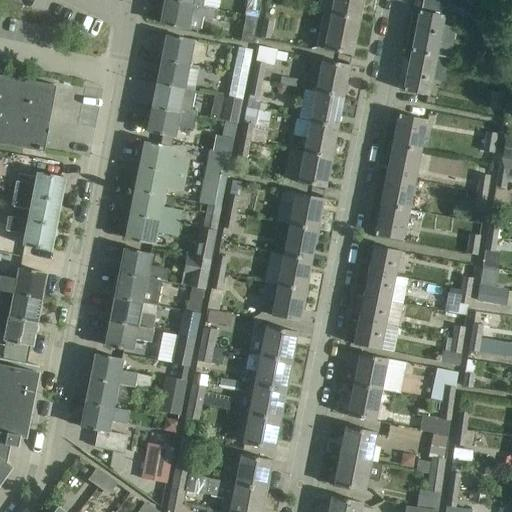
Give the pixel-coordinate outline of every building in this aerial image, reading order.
[(216,9),(202,6),(169,0),(165,0),(161,22),(172,25),(172,26),(197,31),(200,28),(202,17),(214,20),(216,9)] [(247,0),(245,15),(257,17),(260,0),(247,0)] [(323,12),(358,19),(361,0),(321,0),(319,11),(323,12)] [(477,9),(455,0),(447,0),(445,8),(473,19),(477,9)] [(411,51),(435,56),(450,58),(456,28),(441,25),(443,16),(419,11),(411,51)] [(351,55),(358,19),(323,12),(316,48),(351,55)] [(252,44),(257,17),(245,15),(240,41),(252,44)] [(272,22),(263,20),(260,37),(269,38),(272,22)] [(166,36),(161,60),(187,65),(192,40),(177,37),(177,38),(166,36)] [(233,74),(246,76),(252,51),(238,47),(233,74)] [(256,59),(284,62),(286,49),(257,47),(256,59)] [(427,95),(435,56),(411,51),(403,91),(427,95)] [(198,67),(187,65),(161,60),(157,84),(194,91),(198,67)] [(315,91),(343,96),(349,66),(321,60),(315,91)] [(252,77),(262,79),(265,64),(255,62),(252,77)] [(241,99),(246,76),(233,74),(228,97),(241,99)] [(0,143),(40,151),(40,153),(42,153),(54,84),(52,84),(52,86),(0,76),(0,143)] [(248,95),(258,97),(262,79),(252,77),(248,95)] [(157,84),(152,108),(189,115),(195,116),(196,111),(191,110),(194,91),(157,84)] [(343,96),(315,91),(309,121),(337,127),(343,96)] [(503,93),(491,92),(489,107),(500,109),(503,93)] [(265,125),(269,113),(256,109),(260,99),(250,95),(242,117),(265,125)] [(221,111),(219,119),(223,120),(223,122),(235,124),(236,123),(241,99),(228,97),(224,96),(223,99),(221,111)] [(195,116),(189,115),(152,108),(147,132),(158,134),(158,135),(173,138),(175,126),(192,130),(195,116)] [(398,114),(392,145),(420,150),(426,120),(398,114)] [(337,127),(309,121),(303,152),(331,157),(337,127)] [(223,122),(220,137),(233,140),(235,124),(223,122)] [(243,123),(239,139),(249,141),(253,125),(243,123)] [(486,132),(483,151),(493,153),(496,134),(486,132)] [(511,137),(503,136),(500,158),(511,159),(511,137)] [(246,157),(249,141),(239,139),(236,155),(246,157)] [(145,142),(140,167),(185,176),(189,160),(169,156),(171,146),(156,144),(156,145),(145,142)] [(386,175),(414,180),(420,150),(392,145),(386,175)] [(208,151),(202,179),(223,184),(229,155),(208,151)] [(297,182),(297,183),(324,188),(331,157),(303,152),(297,182)] [(511,159),(500,158),(499,157),(494,186),(505,188),(507,179),(511,179),(511,159)] [(185,176),(140,167),(135,191),(161,196),(163,186),(183,190),(185,176)] [(13,194),(59,202),(63,178),(52,176),(53,175),(36,171),(34,185),(15,182),(13,194)] [(475,193),(486,194),(489,176),(478,174),(475,193)] [(414,180),(386,175),(380,204),(408,210),(414,180)] [(197,203),(207,205),(219,207),(223,184),(202,179),(197,203)] [(159,206),(161,196),(135,191),(131,215),(177,224),(180,210),(159,206)] [(295,193),(289,224),(316,230),(322,199),(295,193)] [(483,213),(486,194),(475,193),(472,211),(483,213)] [(54,227),(59,202),(13,194),(10,206),(29,210),(27,221),(54,227)] [(228,195),(225,211),(235,213),(238,197),(228,195)] [(408,210),(380,204),(374,235),(402,240),(408,210)] [(200,229),(216,232),(221,208),(219,207),(207,205),(202,228),(200,228),(200,229)] [(235,213),(225,211),(222,228),(232,230),(235,213)] [(177,224),(131,215),(126,239),(137,241),(137,242),(152,245),(154,232),(175,236),(177,224)] [(54,227),(27,221),(7,218),(4,230),(24,235),(22,246),(38,249),(38,248),(49,250),(54,227)] [(488,222),(486,236),(497,238),(499,224),(488,222)] [(316,230),(289,224),(283,255),(310,260),(316,230)] [(194,258),(210,261),(216,232),(200,229),(194,258)] [(476,255),(479,236),(469,234),(466,253),(476,255)] [(497,238),(486,236),(484,250),(494,252),(497,238)] [(373,246),(368,271),(394,276),(399,251),(373,246)] [(124,249),(119,274),(161,283),(162,282),(166,283),(168,269),(148,265),(150,253),(135,250),(135,251),(124,249)] [(283,255),(277,285),(304,290),(310,260),(283,255)] [(188,288),(204,291),(210,261),(194,258),(186,256),(180,285),(188,286),(188,288)] [(216,256),(213,272),(224,274),(227,258),(216,256)] [(460,289),(470,291),(474,265),(457,263),(455,275),(462,276),(460,289)] [(0,290),(12,293),(40,298),(45,274),(34,271),(34,270),(17,267),(15,279),(0,275),(0,290)] [(394,276),(368,271),(363,295),(389,300),(394,276)] [(224,274),(213,272),(210,289),(221,291),(224,274)] [(161,283),(119,274),(114,298),(140,303),(140,302),(157,306),(161,283)] [(298,321),(304,290),(264,282),(261,299),(274,301),(271,316),(298,321)] [(507,289),(478,284),(476,300),(505,305),(507,289)] [(470,291),(460,289),(458,303),(468,304),(470,291)] [(40,298),(12,293),(8,317),(35,322),(40,298)] [(389,300),(363,295),(358,319),(384,324),(389,300)] [(138,312),(140,303),(114,298),(110,321),(153,330),(153,329),(152,329),(155,316),(138,312)] [(202,327),(199,344),(213,347),(216,330),(227,332),(230,313),(206,309),(203,327),(202,327)] [(178,335),(194,338),(199,314),(183,311),(178,335)] [(470,336),(480,337),(493,339),(494,339),(499,315),(474,311),(470,336)] [(35,322),(8,317),(0,316),(0,329),(6,331),(3,345),(0,344),(0,358),(26,364),(30,346),(31,346),(35,322)] [(384,324),(358,319),(353,344),(379,350),(384,324)] [(150,342),(153,330),(110,321),(105,345),(116,348),(116,349),(131,351),(133,339),(150,342)] [(265,326),(259,356),(290,362),(296,332),(265,326)] [(452,338),(462,340),(464,327),(455,326),(452,338)] [(159,331),(155,359),(171,361),(175,333),(159,331)] [(194,338),(178,335),(172,363),(188,366),(194,338)] [(480,337),(470,336),(468,350),(478,351),(480,337)] [(462,340),(452,338),(450,352),(460,353),(462,340)] [(493,339),(491,354),(503,357),(505,342),(505,341),(494,339),(493,339)] [(213,347),(199,344),(196,361),(210,363),(213,347)] [(90,378),(133,387),(148,390),(151,376),(119,370),(121,358),(106,356),(106,357),(95,354),(90,378)] [(359,354),(353,385),(380,390),(386,359),(359,354)] [(290,362),(259,356),(254,385),(285,391),(290,362)] [(0,480),(10,467),(5,463),(9,445),(17,446),(19,436),(25,437),(37,373),(0,365),(0,480)] [(472,387),(474,374),(463,373),(461,386),(472,387)] [(165,377),(162,393),(182,397),(185,381),(165,377)] [(133,387),(90,378),(85,402),(111,407),(113,397),(130,400),(133,387)] [(188,401),(201,404),(205,387),(192,384),(188,401)] [(254,385),(248,414),(279,420),(285,391),(254,385)] [(380,390),(353,385),(347,416),(374,421),(380,390)] [(442,403),(451,404),(454,387),(444,386),(442,403)] [(182,397),(162,393),(159,411),(179,415),(182,397)] [(201,404),(188,401),(185,418),(198,421),(201,404)] [(111,407),(85,402),(81,427),(92,429),(92,430),(96,431),(96,430),(97,430),(94,446),(124,452),(128,436),(106,432),(109,421),(125,424),(128,411),(111,408),(111,407)] [(451,404),(442,403),(439,419),(449,420),(451,404)] [(458,411),(456,428),(466,430),(468,413),(458,411)] [(279,420),(248,414),(242,444),(273,450),(279,420)] [(339,456),(370,462),(375,432),(345,426),(339,456)] [(466,430),(456,428),(453,445),(463,446),(466,430)] [(430,434),(430,449),(443,450),(444,434),(430,434)] [(146,443),(140,479),(166,483),(173,447),(146,443)] [(453,448),(452,459),(463,461),(470,462),(472,451),(453,448)] [(234,484),(265,490),(271,460),(240,454),(234,484)] [(177,455),(174,471),(187,474),(190,458),(184,457),(177,455)] [(381,464),(370,462),(339,456),(333,486),(364,492),(366,479),(378,481),(381,464)] [(429,474),(442,475),(444,459),(431,457),(430,467),(421,465),(420,472),(429,474)] [(461,472),(463,461),(452,459),(450,473),(449,473),(447,490),(457,491),(460,475),(459,474),(459,472),(461,472)] [(97,487),(105,476),(95,469),(87,481),(97,487)] [(260,511),(265,490),(234,484),(206,478),(187,474),(174,471),(170,493),(183,496),(184,491),(203,494),(224,498),(221,511),(224,511),(260,511)] [(442,475),(429,474),(426,490),(439,492),(442,475)] [(116,483),(105,476),(97,487),(108,495),(116,483)] [(457,491),(447,490),(445,506),(444,511),(469,511),(470,510),(455,508),(457,491)] [(179,511),(183,496),(170,493),(166,510),(178,511),(179,511)] [(327,511),(359,511),(361,502),(331,496),(327,511)] [(152,511),(154,510),(144,503),(137,511),(152,511)]
